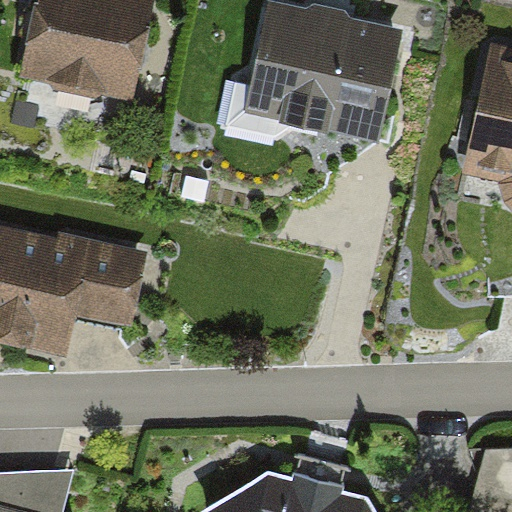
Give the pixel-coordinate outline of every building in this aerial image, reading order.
[(31,0),(13,83),(134,109),(157,0),(31,0)] [(402,39),(270,8),(244,120),(376,151),(402,39)] [(511,52),(492,48),(459,177),(506,188),(508,219),(511,220),(511,52)] [(150,260),(0,232),(0,347),(70,360),(77,316),(137,327),(150,260)] [(511,511),(511,447),(491,448),(471,511),(511,511)] [(269,475),(206,511),(375,511),(371,505),(345,497),(351,476),(303,462),(297,483),(269,475)] [(0,511),(60,511),(71,474),(0,475),(0,511)]
